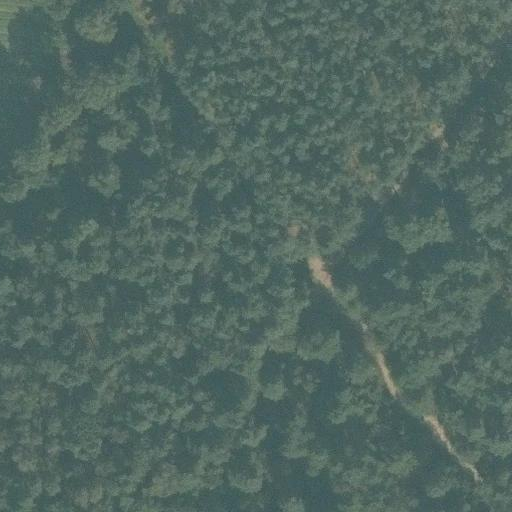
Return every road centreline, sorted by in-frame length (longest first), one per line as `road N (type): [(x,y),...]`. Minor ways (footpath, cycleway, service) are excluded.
road 1 (track): [(500,511),(323,272)]
road 2 (track): [(323,272),(165,61)]
road 3 (track): [(214,511),(323,272)]
